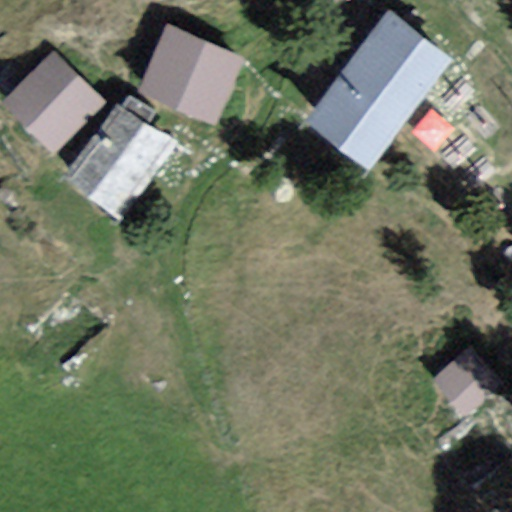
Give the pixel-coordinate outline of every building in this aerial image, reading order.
[(380,11),(294,125),(358,172),(443,58),(380,11)] [(234,61),(159,31),(134,91),(209,121),(234,61)] [(95,105),(44,56),(0,101),(0,114),(45,158),(95,105)] [(109,103),(51,180),(105,220),(163,143),(109,103)] [(465,406),(504,369),(469,332),(430,369),(465,406)]
